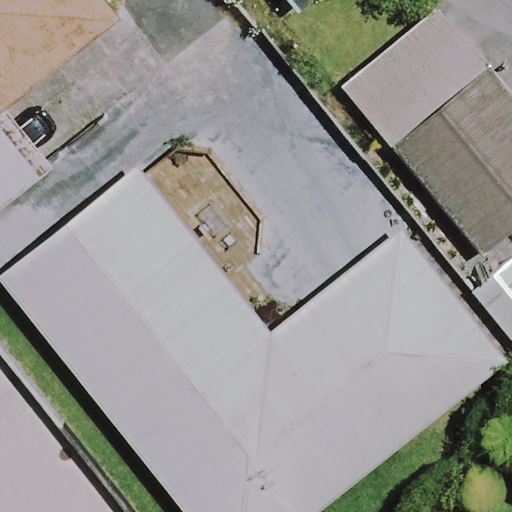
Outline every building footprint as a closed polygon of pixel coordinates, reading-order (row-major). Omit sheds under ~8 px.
[(0,0),(0,208),(55,166),(9,106),(117,21),(100,0),(0,0)] [(280,0),(295,19),(319,0),(280,0)] [(511,232),(511,100),(434,11),(347,86),(491,252),(511,232)] [(275,333),(142,166),(4,276),(192,511),(316,511),(508,359),(405,230),(275,333)] [(0,494),(64,442),(0,363),(0,494)]
